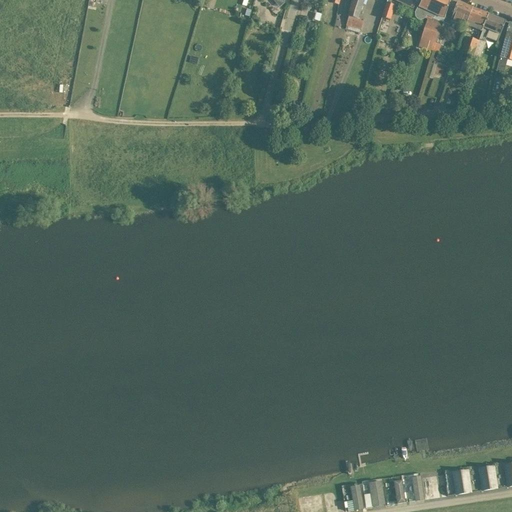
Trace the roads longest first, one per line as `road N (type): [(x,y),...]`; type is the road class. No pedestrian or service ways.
road 1 (unclassified): [(511,109),(282,130),(267,122),(267,105),(297,0)]
road 2 (track): [(267,122),(0,113)]
